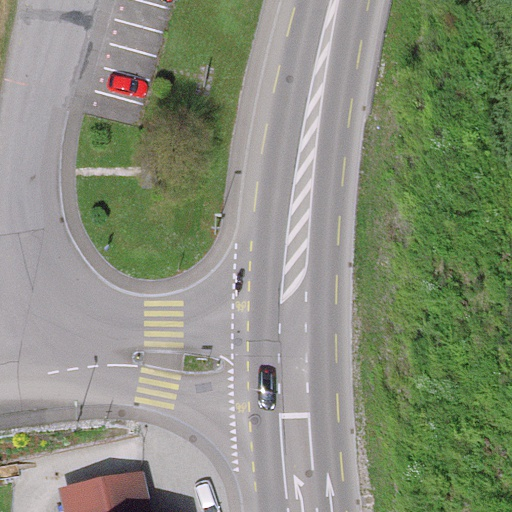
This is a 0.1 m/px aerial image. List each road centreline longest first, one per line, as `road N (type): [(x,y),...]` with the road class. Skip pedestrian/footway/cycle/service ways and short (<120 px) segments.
road 1 (secondary): [(281,364),(287,211),(329,0)]
road 2 (residential): [(0,370),(35,357),(281,364)]
road 3 (secondary): [(295,511),(281,364)]
